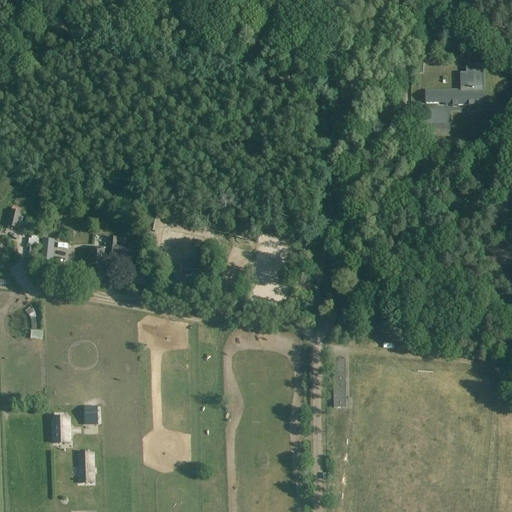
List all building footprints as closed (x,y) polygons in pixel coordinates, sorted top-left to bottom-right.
[(460,106),(460,90),(425,90),(426,104),(446,104),(446,106),(460,106)] [(7,178),(6,188),(23,190),(23,186),(36,187),(35,192),(44,193),(45,187),(45,183),(7,178)] [(11,210),(7,227),(20,229),(23,217),(21,216),(22,210),(12,208),(12,210),(11,210)] [(151,217),(147,231),(155,233),(159,219),(151,217)] [(109,238),(107,255),(133,257),(134,247),(117,245),(118,239),(109,238)] [(42,240),(41,252),(52,253),(54,241),(42,240)] [(88,265),(92,266),(92,275),(94,275),(94,278),(102,278),(102,276),(105,276),(107,253),(94,252),(90,252),(88,265)] [(333,359),(333,408),(346,408),(346,359),(333,359)] [(98,408),(84,408),(85,426),(98,426),(98,408)] [(52,420),(53,445),(69,444),(68,419),(52,420)] [(93,484),(92,455),(79,455),(79,470),(81,470),(81,474),(78,474),(79,484),(93,484)]
